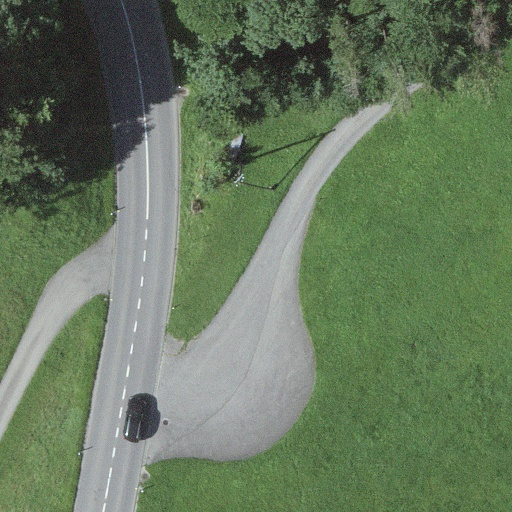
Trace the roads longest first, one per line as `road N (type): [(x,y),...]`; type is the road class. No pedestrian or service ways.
road 1 (track): [(122,406),(202,389),(283,307),(306,206),(419,76),(511,5)]
road 2 (tertiary): [(104,511),(146,261),(147,106),(119,0)]
road 3 (track): [(146,261),(90,285),(32,359),(0,427)]
